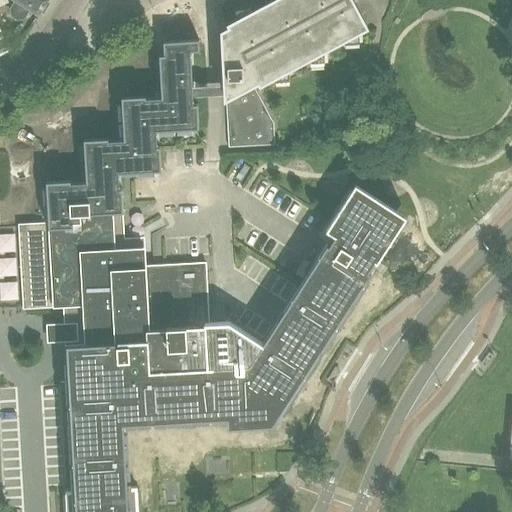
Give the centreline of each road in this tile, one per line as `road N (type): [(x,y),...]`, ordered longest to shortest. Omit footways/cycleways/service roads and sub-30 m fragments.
road 1 (secondary): [(511,225),(390,361),(321,511)]
road 2 (secondary): [(358,511),(399,416),(461,323),(511,267)]
